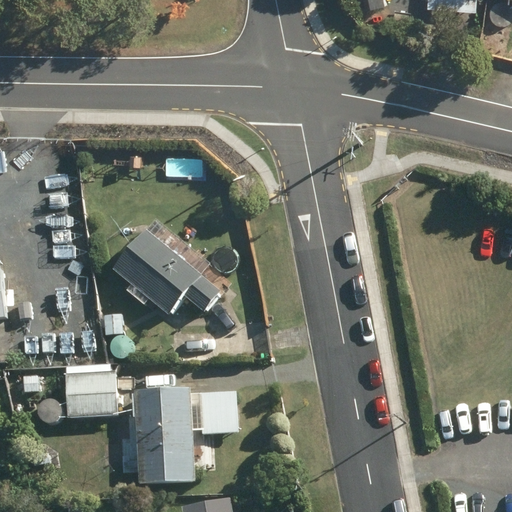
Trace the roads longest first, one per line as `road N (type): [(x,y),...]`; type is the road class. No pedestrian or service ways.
road 1 (tertiary): [(376,511),(293,86)]
road 2 (residential): [(293,86),(0,81)]
road 3 (residential): [(511,131),(293,86)]
